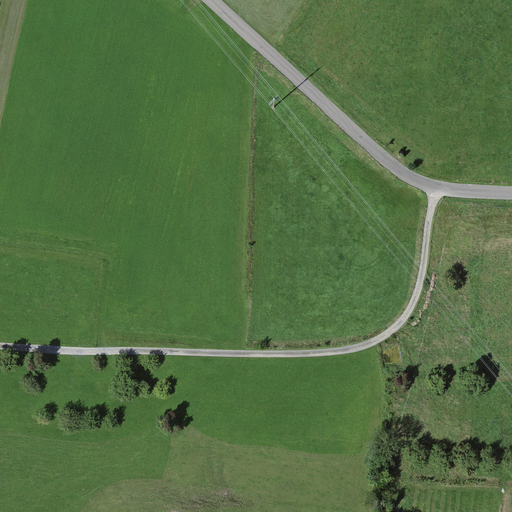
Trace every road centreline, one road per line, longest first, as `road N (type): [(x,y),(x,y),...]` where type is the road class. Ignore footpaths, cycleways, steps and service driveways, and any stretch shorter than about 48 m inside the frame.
road 1 (track): [(435,188),(416,295),(393,328),(359,347),(280,354),(0,346)]
road 2 (tertiary): [(511,193),(435,188),(407,177),(211,0)]
